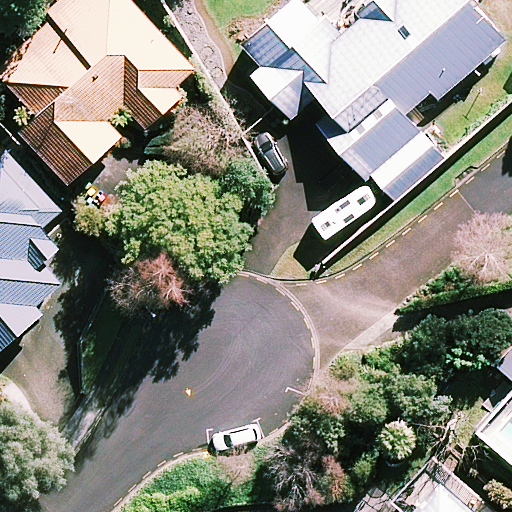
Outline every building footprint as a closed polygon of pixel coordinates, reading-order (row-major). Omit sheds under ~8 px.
[(147,121),(182,90),(176,83),(197,64),(139,0),(56,0),(53,3),(0,50),(0,62),(39,107),(22,122),(70,176),(122,131),(107,114),(126,98),(147,121)] [(320,117),(370,178),(375,174),(386,188),(439,145),(413,114),(409,108),(433,88),(438,94),(511,35),(482,0),(354,0),(347,6),(332,18),(317,0),(284,0),(242,35),(261,58),(253,65),(292,114),(322,89),(335,105),(320,117)] [(32,304),(57,283),(38,261),(54,247),(25,214),(48,194),(3,143),(0,145),(0,346),(39,312),(32,304)] [(511,349),(500,363),(511,374),(511,391),(509,394),(511,397),(511,349)] [(493,511),(445,469),(406,511),(493,511)]
